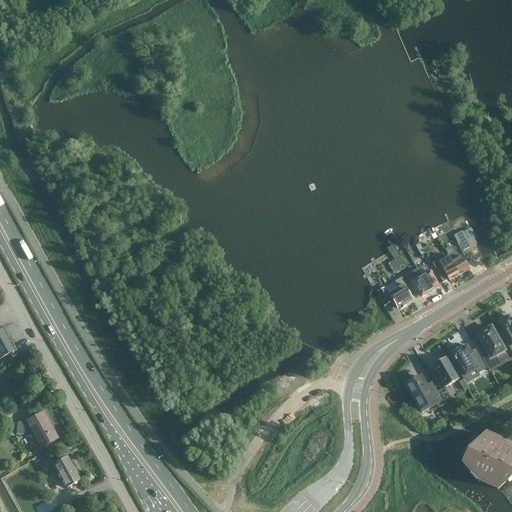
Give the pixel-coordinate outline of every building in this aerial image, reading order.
[(428,243),(438,238),(432,227),(427,229),(428,230),(423,234),(428,243)] [(462,252),(470,247),(476,244),(469,229),(462,233),(462,232),(454,236),(462,252)] [(445,250),(460,275),(469,270),(462,257),(459,258),(456,254),(455,255),(451,246),(445,249),(445,250)] [(460,275),(445,250),(440,253),(447,265),(442,268),(450,281),(460,275)] [(388,264),(394,274),(400,271),(394,260),(388,264)] [(430,292),(421,277),(421,276),(418,270),(417,270),(414,265),(411,267),(414,272),(414,273),(417,279),(412,281),(421,297),(422,297),(428,294),(428,293),(430,292)] [(430,271),(421,276),(421,277),(430,292),(431,291),(432,291),(439,287),(439,288),(439,287),(430,271)] [(407,287),(406,285),(402,278),(395,282),(399,288),(389,294),(398,309),(400,308),(401,309),(406,306),(405,304),(412,300),(405,288),(407,287)] [(392,302),(391,300),(384,288),(378,292),(386,305),(392,302)] [(511,345),(509,347),(511,352),(511,319),(511,320),(509,316),(507,317),(506,316),(500,319),(501,321),(499,322),(511,344),(511,345)] [(505,351),(491,327),(490,328),(489,326),(483,329),(484,331),(477,335),(484,347),(478,351),(489,369),(499,363),(495,356),(505,351)] [(0,358),(14,350),(3,330),(0,331),(0,358)] [(476,370),(478,374),(486,369),(475,350),(471,352),(470,350),(469,351),(466,346),(462,349),(461,347),(451,352),(455,358),(454,359),(455,361),(456,361),(465,376),(476,370)] [(458,380),(446,358),(433,365),(445,388),(458,380)] [(431,408),(443,402),(432,382),(426,386),(421,377),(406,385),(420,410),(422,413),(431,408)] [(467,389),(463,380),(459,383),(464,391),(467,389)] [(447,410),(442,413),(446,420),(451,417),(447,410)] [(43,414),(28,422),(42,446),(57,438),(43,414)] [(25,423),(18,422),(16,434),(23,435),(25,423)] [(510,454),(508,452),(507,451),(507,450),(506,450),(504,448),(504,447),(502,445),(503,444),(502,445),(500,443),(498,442),(499,441),(486,435),(469,452),(464,463),(473,467),(470,473),(471,471),(481,476),(478,482),(479,482),(479,481),(498,490),(505,483),(506,480),(508,480),(511,476),(511,455),(510,454)] [(68,489),(81,481),(67,457),(54,464),(68,489)]
